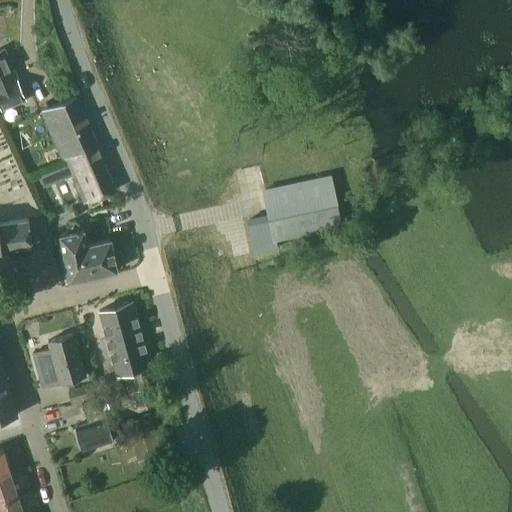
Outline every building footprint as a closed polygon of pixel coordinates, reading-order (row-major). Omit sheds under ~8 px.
[(0,51),(0,109),(24,99),(3,50),(0,51)] [(70,174),(103,160),(93,138),(94,137),(75,95),(41,109),(49,126),(66,164),(70,174)] [(118,195),(103,160),(70,174),(71,175),(84,203),(105,194),(108,199),(118,195)] [(66,164),(52,170),(57,181),(71,175),(70,174),(66,164)] [(271,218),(249,223),(255,252),(277,248),(275,238),(338,225),(327,175),(264,189),(271,218)] [(28,219),(0,222),(0,232),(2,249),(31,246),(28,219)] [(69,280),(117,270),(111,239),(87,244),(84,229),(80,229),(79,224),(74,221),(69,222),(66,227),(67,232),(60,234),(69,280)] [(136,390),(156,384),(132,301),(99,310),(117,373),(130,370),(136,390)] [(42,386),(86,374),(74,333),(48,340),(50,348),(33,353),(42,386)] [(0,420),(18,414),(0,359),(0,420)] [(72,402),(95,395),(91,383),(68,390),(72,402)] [(83,449),(114,440),(104,408),(103,408),(99,397),(82,402),(88,422),(76,425),(83,449)] [(133,440),(156,434),(150,414),(127,421),(133,440)] [(161,453),(156,434),(133,440),(139,460),(161,453)] [(0,475),(10,472),(3,448),(0,449),(0,475)] [(10,472),(0,475),(0,501),(18,495),(10,472)] [(23,511),(18,495),(0,501),(0,511),(23,511)]
